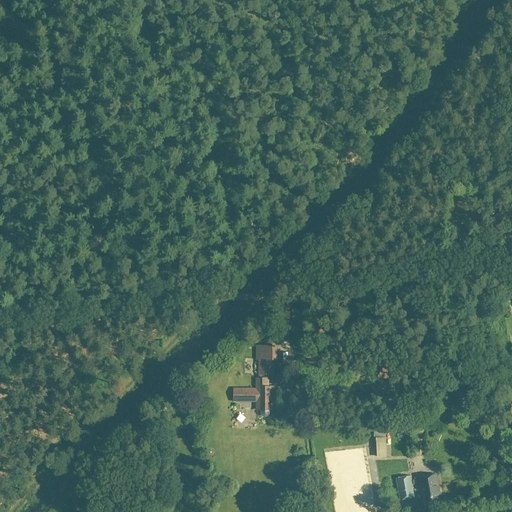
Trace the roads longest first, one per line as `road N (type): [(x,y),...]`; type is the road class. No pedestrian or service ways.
road 1 (track): [(511,269),(288,299),(216,292)]
road 2 (track): [(216,292),(84,323),(0,322)]
